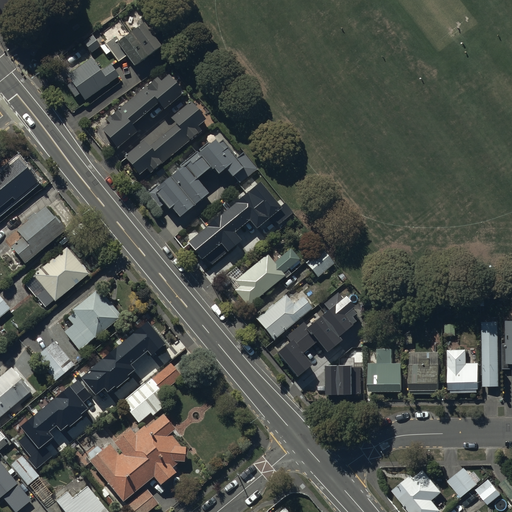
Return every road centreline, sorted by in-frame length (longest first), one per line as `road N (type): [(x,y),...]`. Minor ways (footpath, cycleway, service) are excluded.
road 1 (tertiary): [(303,440),(21,100)]
road 2 (residential): [(511,432),(394,437),(334,477)]
